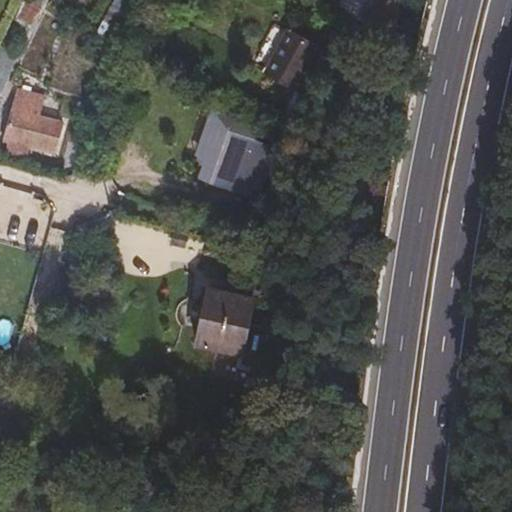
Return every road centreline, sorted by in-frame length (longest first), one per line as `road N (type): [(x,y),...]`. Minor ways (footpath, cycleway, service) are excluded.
road 1 (trunk): [(416,511),(446,271),(502,0)]
road 2 (trunk): [(458,0),(429,120),(373,511)]
